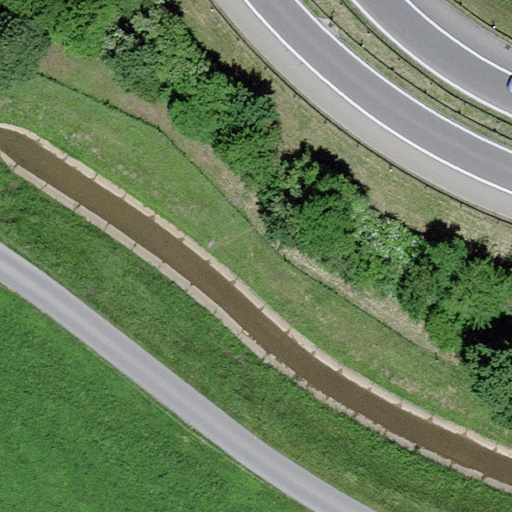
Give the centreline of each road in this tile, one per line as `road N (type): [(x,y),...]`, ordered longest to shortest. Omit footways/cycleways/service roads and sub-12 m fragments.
road 1 (track): [(350,511),(267,466),(68,309),(0,268)]
road 2 (motorway): [(266,0),(396,115),(511,177)]
road 3 (motorway): [(511,92),(449,56),(383,0)]
